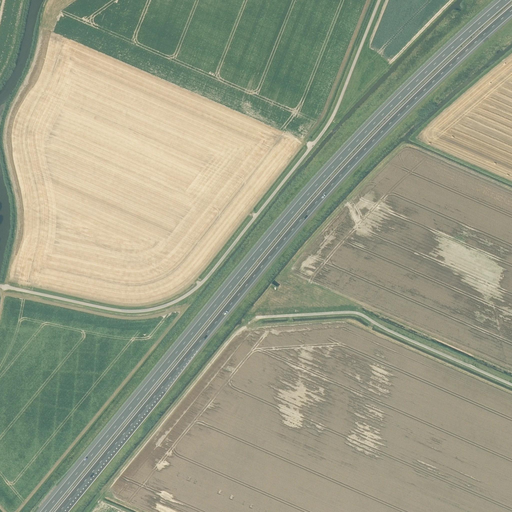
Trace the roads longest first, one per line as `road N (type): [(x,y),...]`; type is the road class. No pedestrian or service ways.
road 1 (motorway): [(506,0),(332,167),(44,511)]
road 2 (motorway): [(59,511),(299,220),(511,10)]
road 3 (unclassified): [(0,286),(119,311),(162,307),(192,291),(324,130),(379,0)]
road 4 (track): [(68,0),(41,26),(5,122),(17,221),(2,297)]
road 5 (track): [(511,385),(352,312),(255,317),(244,332)]
